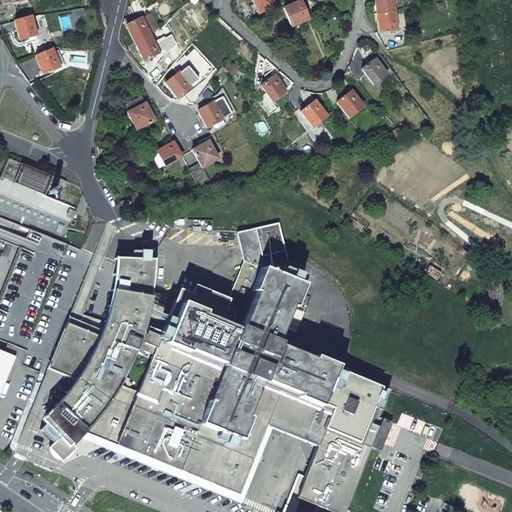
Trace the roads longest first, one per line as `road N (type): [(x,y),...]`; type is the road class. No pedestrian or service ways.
road 1 (residential): [(361,0),(338,70),(316,86),(302,83),(222,12)]
road 2 (residential): [(77,162),(0,60)]
road 3 (residential): [(109,44),(192,138)]
road 4 (residential): [(109,44),(77,162)]
